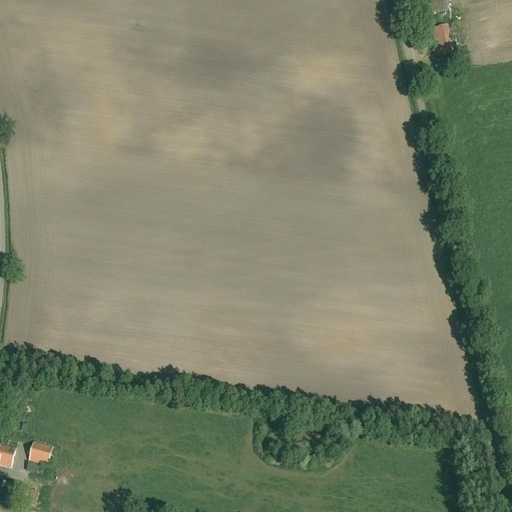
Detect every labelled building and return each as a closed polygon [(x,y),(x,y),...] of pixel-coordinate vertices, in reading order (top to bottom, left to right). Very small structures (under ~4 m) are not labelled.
[(420,0),(421,4),(417,5),(420,19),(449,12),(446,0),(438,0),(433,1),(432,0),(420,0)] [(453,56),(449,28),(432,30),(435,58),(453,56)] [(48,467),(53,449),(34,444),(29,462),(48,467)] [(0,466),(11,469),(16,451),(0,447),(0,466)] [(16,506),(21,487),(8,484),(3,503),(16,506)]
